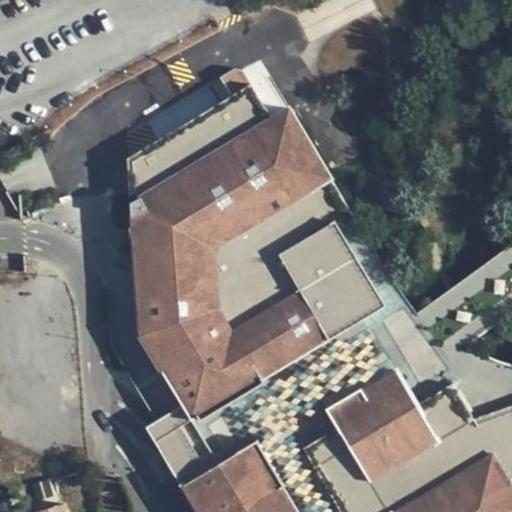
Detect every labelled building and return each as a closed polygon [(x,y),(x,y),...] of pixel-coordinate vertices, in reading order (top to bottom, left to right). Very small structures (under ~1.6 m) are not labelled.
[(262,378),(383,305),(338,230),(356,219),(289,108),(272,118),(252,84),(127,159),(141,335),(191,419),(198,416),(201,420),(264,382),(262,378)] [(509,292),(498,278),(473,296),(482,310),(509,292)] [(469,321),(458,307),(433,326),(444,339),(469,321)] [(511,511),(511,405),(474,419),(453,383),(417,404),(397,370),(363,390),(361,388),(326,409),(337,427),(303,448),(341,511),(511,511)] [(157,421),(146,427),(197,511),(296,511),(281,487),(284,486),(257,440),(218,463),(212,453),(198,461),(190,448),(181,453),(168,433),(165,434),(157,421)]
